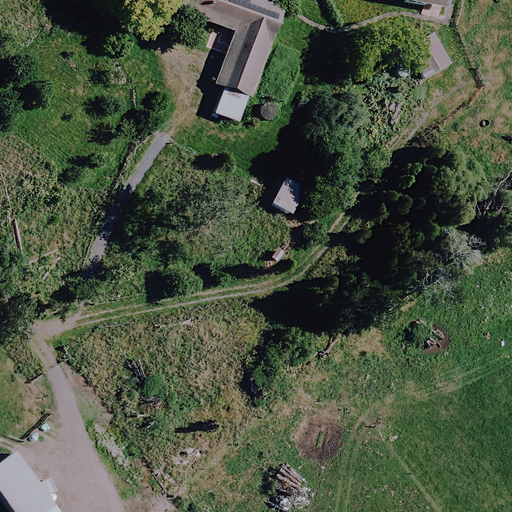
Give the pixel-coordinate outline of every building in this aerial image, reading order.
[(174,0),(171,9),(233,34),(212,87),(222,91),(212,116),(236,126),(282,13),(250,0),(174,0)] [(444,0),(380,0),(380,2),(442,13),(444,0)] [(450,67),(433,35),(418,43),(435,74),(450,67)] [(310,177),(289,166),(269,207),(291,217),(310,177)] [(53,511),(13,456),(0,465),(0,501),(7,511),(53,511)]
